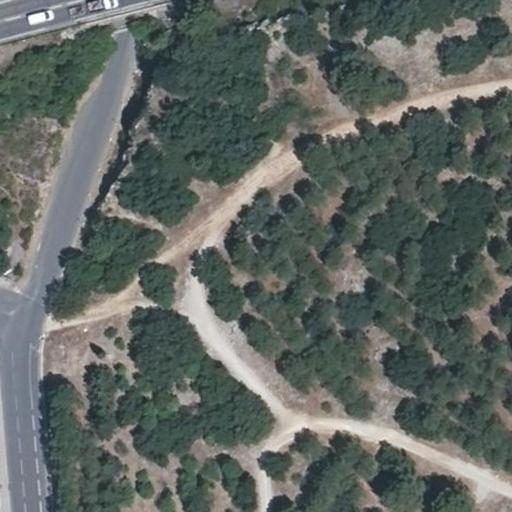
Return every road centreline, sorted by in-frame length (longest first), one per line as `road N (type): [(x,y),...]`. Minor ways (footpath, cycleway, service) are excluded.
road 1 (residential): [(13,324),(35,297),(142,0)]
road 2 (residential): [(29,511),(13,324)]
